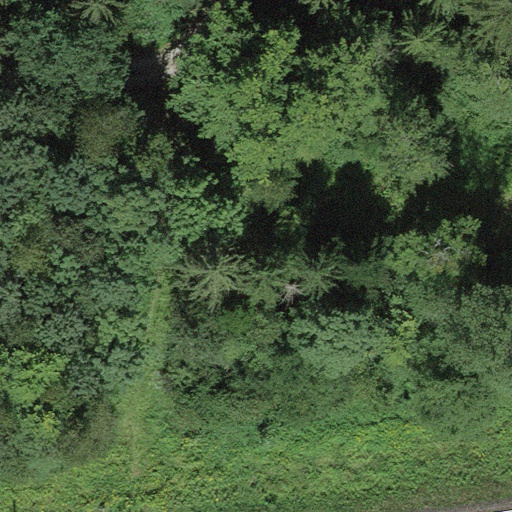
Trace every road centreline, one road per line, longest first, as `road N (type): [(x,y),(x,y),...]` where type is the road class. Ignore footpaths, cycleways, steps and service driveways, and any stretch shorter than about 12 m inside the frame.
road 1 (track): [(200,62),(125,399),(111,511)]
road 2 (track): [(220,0),(200,62),(0,90)]
